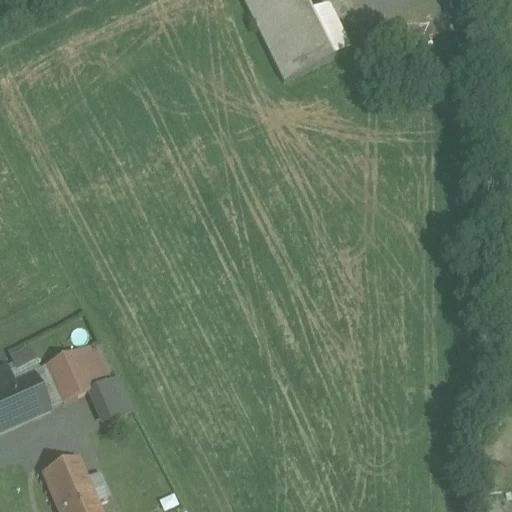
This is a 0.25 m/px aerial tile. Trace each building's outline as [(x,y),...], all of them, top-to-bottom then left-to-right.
[(317,0),(240,0),(283,86),(345,55),(317,0)] [(88,350),(47,369),(48,371),(64,407),(105,388),(88,350)] [(29,351),(10,361),(17,373),(36,363),(29,351)] [(7,370),(0,373),(0,392),(14,386),(7,370)] [(64,407),(48,371),(33,378),(49,413),(64,407)] [(14,386),(0,392),(0,435),(49,413),(33,378),(14,386)] [(120,387),(104,394),(108,403),(113,401),(124,396),(120,387)] [(124,396),(113,401),(119,412),(130,406),(124,396)] [(97,511),(77,463),(42,478),(56,511),(97,511)]
